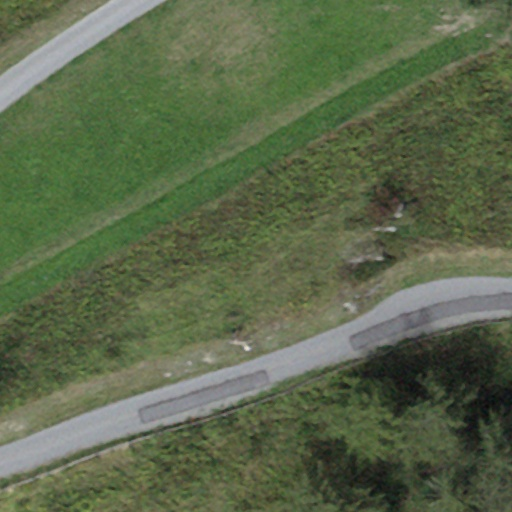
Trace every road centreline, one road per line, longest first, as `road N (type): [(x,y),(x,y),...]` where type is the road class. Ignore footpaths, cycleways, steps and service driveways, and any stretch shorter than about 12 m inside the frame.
road 1 (tertiary): [(0,466),(394,324),(475,304),(511,304)]
road 2 (tertiary): [(143,0),(0,103)]
